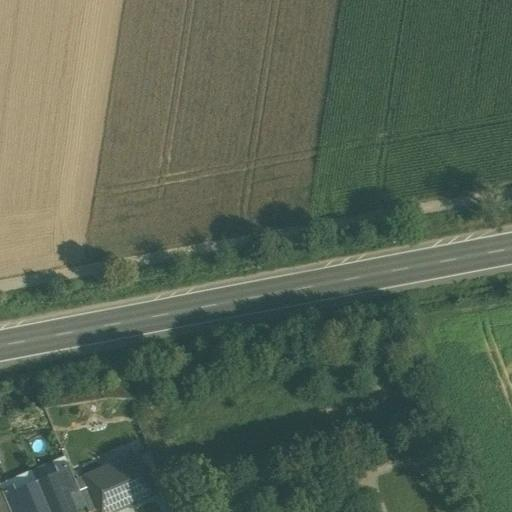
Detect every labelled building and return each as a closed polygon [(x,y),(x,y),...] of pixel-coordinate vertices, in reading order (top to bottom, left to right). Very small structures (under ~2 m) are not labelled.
[(138,458),(87,479),(99,508),(101,511),(115,511),(154,496),(138,458)] [(78,490),(67,465),(55,470),(58,477),(59,477),(67,495),(78,490)] [(58,477),(37,486),(48,511),(74,511),(67,495),(59,477),(58,477)] [(89,511),(99,508),(87,479),(76,483),(87,511),(89,511)] [(16,495),(15,496),(22,511),(48,511),(37,486),(16,495)] [(13,488),(1,493),(9,511),(22,511),(15,496),(16,495),(13,488)] [(9,511),(1,493),(0,490),(0,511),(9,511)]
